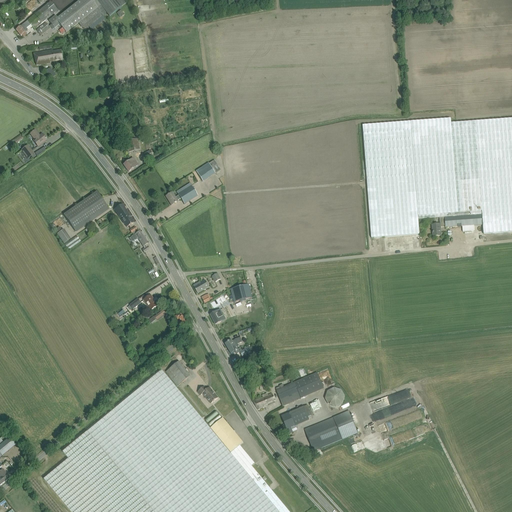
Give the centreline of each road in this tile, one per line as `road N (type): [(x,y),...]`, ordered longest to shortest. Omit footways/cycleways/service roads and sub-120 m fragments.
road 1 (unclassified): [(176,278),(511,240)]
road 2 (secondary): [(176,278),(106,162),(58,112),(0,78)]
road 3 (unclassified): [(0,492),(201,325)]
road 4 (secondary): [(332,511),(273,445),(201,325)]
